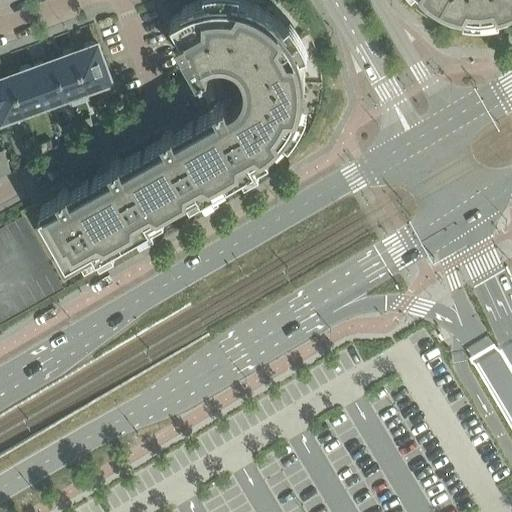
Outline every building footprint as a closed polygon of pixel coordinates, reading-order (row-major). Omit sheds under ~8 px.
[(206,90),(290,42),(285,33),(288,31),(283,25),(277,19),(270,14),(264,9),(256,5),(249,2),(241,0),(232,0),(233,2),(211,2),(210,0),(200,0),(196,1),(191,3),(186,5),(182,7),(184,10),(171,17),(181,34),(178,36),(183,45),(182,46),(198,75),(208,69),(211,75),(201,81),(206,90)] [(511,0),(433,0),(440,3),(447,7),(452,9),(456,10),(461,11),(466,12),(471,13),(471,9),(480,10),(480,13),(482,13),(482,10),(491,9),(492,12),(498,11),(505,10),(511,7),(511,6),(511,0)] [(76,50),(89,87),(111,79),(98,42),(96,43),(91,41),(84,43),(82,48),(76,50)] [(262,154),(264,153),(269,150),(274,146),(279,142),(283,138),(287,133),(284,131),(295,113),(298,114),(301,107),(303,99),(304,91),(305,82),(304,74),(303,66),(301,58),(299,50),(295,52),(290,42),(206,90),(211,98),(221,93),(224,99),(214,104),(216,108),(197,118),(199,121),(197,122),(230,181),(246,171),(244,166),(254,161),(251,156),(260,151),(262,154)] [(89,87),(76,50),(75,51),(70,49),(63,51),(61,56),(53,59),(67,95),(89,87)] [(46,103),(67,95),(53,59),(46,61),(42,59),(35,61),(33,66),(46,103)] [(46,103),(33,66),(32,66),(27,64),(20,67),(18,71),(10,74),(24,111),(46,103)] [(0,112),(2,119),(24,111),(10,74),(3,77),(0,75),(0,112)] [(125,107),(122,99),(108,104),(111,112),(125,107)] [(76,121),(80,129),(93,124),(90,116),(76,121)] [(230,181),(197,122),(195,124),(193,120),(175,131),(173,128),(162,134),(164,137),(145,147),(147,150),(145,152),(174,204),(191,194),(189,191),(198,186),(201,191),(210,185),(213,190),(230,181)] [(66,134),(80,129),(76,121),(63,126),(66,134)] [(37,144),(39,153),(53,148),(50,140),(37,144)] [(26,158),(39,153),(37,144),(23,150),(26,158)] [(0,175),(11,171),(3,149),(0,150),(0,175)] [(174,204),(145,152),(143,153),(141,150),(122,160),(121,157),(110,163),(111,166),(93,177),(95,180),(92,181),(125,239),(142,230),(139,225),(149,220),(146,215),(147,215),(156,210),(157,213),(174,204)] [(125,239),(92,181),(90,182),(88,179),(70,190),(68,186),(57,193),(59,196),(41,206),(42,209),(39,211),(57,242),(54,244),(62,259),(65,257),(67,260),(70,258),(72,261),(86,253),(84,250),(93,245),(96,249),(106,244),(109,249),(125,239)]
